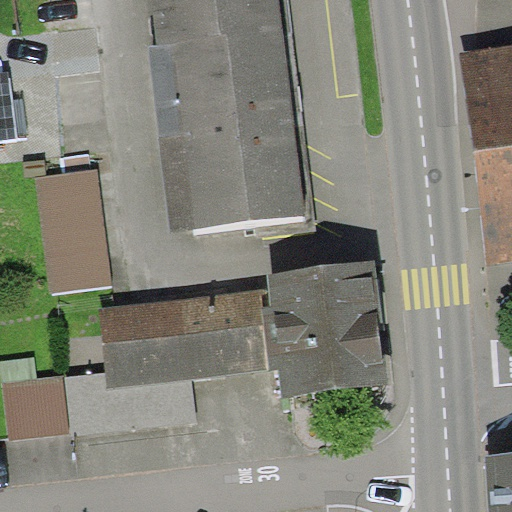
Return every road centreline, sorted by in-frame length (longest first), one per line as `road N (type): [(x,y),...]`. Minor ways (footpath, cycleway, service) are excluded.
road 1 (residential): [(449,472),(48,511)]
road 2 (primary): [(409,0),(445,388)]
